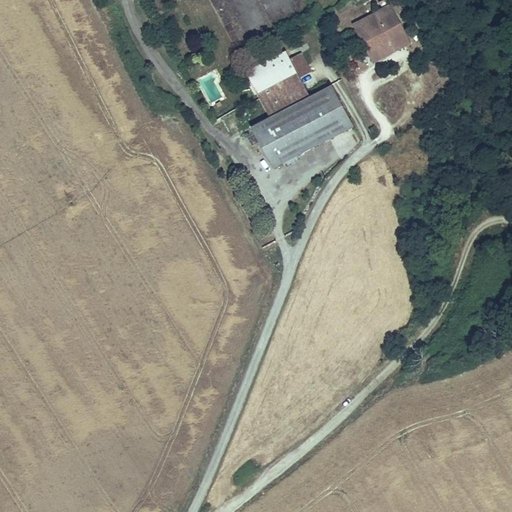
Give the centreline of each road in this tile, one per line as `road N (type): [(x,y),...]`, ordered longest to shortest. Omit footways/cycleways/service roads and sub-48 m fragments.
road 1 (track): [(218,511),(424,333),(478,221),(511,213)]
road 2 (unclassified): [(192,511),(324,192),(360,151)]
